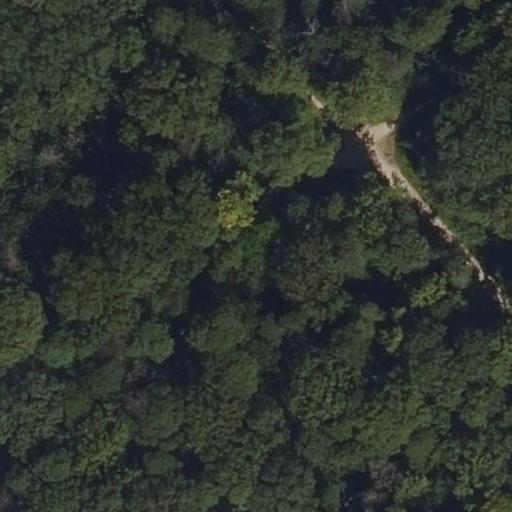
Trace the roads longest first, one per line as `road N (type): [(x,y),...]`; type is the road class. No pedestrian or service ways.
road 1 (track): [(392,144),(0,381)]
road 2 (track): [(260,0),(392,144)]
road 3 (track): [(511,284),(392,144)]
road 4 (track): [(511,70),(392,144)]
